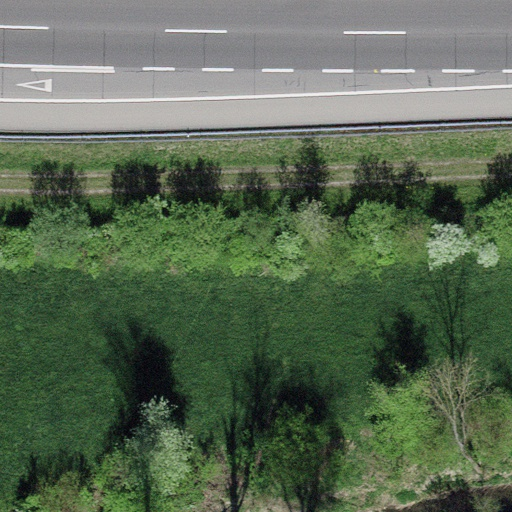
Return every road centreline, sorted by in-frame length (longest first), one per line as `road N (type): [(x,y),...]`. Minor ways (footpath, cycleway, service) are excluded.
road 1 (track): [(0,182),(511,168)]
road 2 (motorway): [(0,26),(511,31)]
